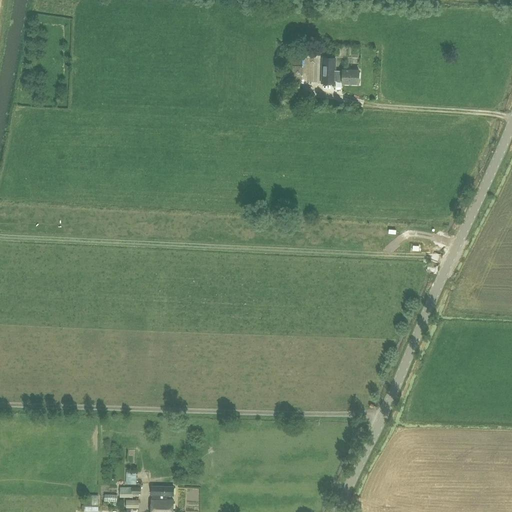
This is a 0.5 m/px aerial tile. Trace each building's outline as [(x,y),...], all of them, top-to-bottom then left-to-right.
[(347,43),(334,44),(335,54),(347,54),(347,43)] [(302,57),(303,48),(292,48),(292,57),(302,57)] [(301,83),(302,77),(294,77),(293,76),(292,75),(292,67),(292,66),(293,66),(294,65),(295,65),(301,65),(302,65),(302,59),(286,58),(285,83),(301,83)] [(342,79),(342,83),(358,84),(359,70),(343,69),(343,70),(335,70),(335,59),(322,58),(321,82),(334,83),(335,79),(342,79)] [(294,77),(302,77),(303,76),(303,75),(303,67),(303,66),(302,65),(301,65),(295,65),(294,65),(293,66),(292,66),(292,67),(292,75),(293,76),(294,77)] [(126,484),(137,484),(137,472),(126,472),(126,484)] [(172,511),(173,500),(167,499),(167,496),(174,496),(174,486),(151,485),(151,495),(151,499),(151,511),(172,511)] [(141,487),(120,487),(120,497),(125,497),(133,497),(133,494),(141,494),(141,487)] [(98,497),(85,497),(85,505),(98,505),(98,497)] [(139,508),(139,500),(125,500),(125,508),(139,508)]
